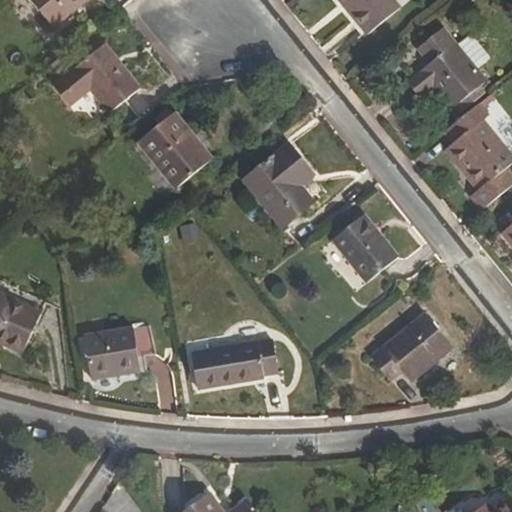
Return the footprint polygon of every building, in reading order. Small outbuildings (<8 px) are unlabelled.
[(75,0),(42,0),(57,15),(75,0)] [(403,3),(400,0),(348,0),(372,29),(403,3)] [(143,80),(109,39),(56,83),(74,103),(94,87),(111,107),(143,80)] [(493,81),(464,45),(432,69),(462,106),(493,81)] [(179,108),(147,134),(183,179),(216,150),(179,108)] [(488,205),(511,185),(511,146),(489,120),(454,147),(485,186),(477,192),(488,205)] [(318,173),(293,142),(248,178),(288,224),(314,202),(301,186),(318,173)] [(379,277),(399,258),(369,218),(337,241),(369,281),(379,277)] [(195,226),(179,230),(184,247),(199,243),(195,226)] [(43,317),(0,299),(0,340),(25,353),(43,317)] [(456,348),(428,313),(373,357),(392,381),(401,372),(412,385),(456,348)] [(135,346),(150,345),(149,327),(134,327),(135,346)] [(133,332),(84,339),(88,378),(137,370),(133,332)] [(274,343),(191,353),(193,390),(255,383),(259,380),(279,378),(274,343)] [(237,511),(217,511),(206,498),(186,511),(247,511),(244,508),(237,511)] [(476,511),(511,511),(511,499),(511,498),(492,511),(490,511),(485,505),(476,511)]
